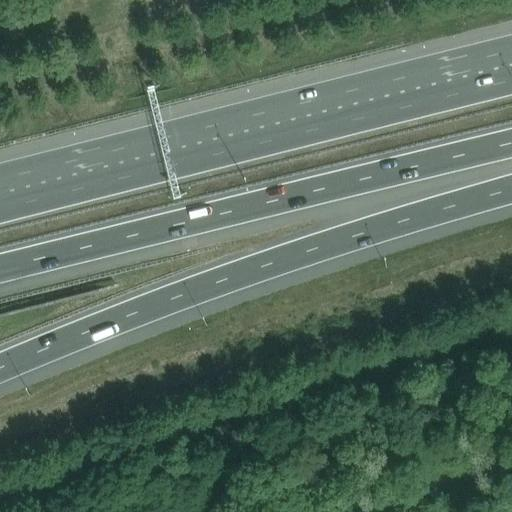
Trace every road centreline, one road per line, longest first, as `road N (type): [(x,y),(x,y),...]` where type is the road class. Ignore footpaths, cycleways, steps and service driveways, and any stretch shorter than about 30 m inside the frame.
road 1 (motorway): [(0,369),(240,271),(511,187)]
road 2 (motorway): [(511,79),(0,209)]
road 3 (motorway): [(0,270),(511,142)]
